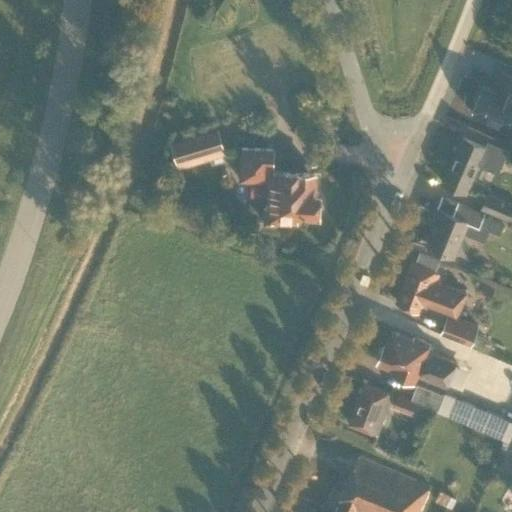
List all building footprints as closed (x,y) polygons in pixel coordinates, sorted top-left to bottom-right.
[(511,73),(502,70),(495,89),(483,84),(472,111),(493,120),(492,123),(509,131),(511,123),(511,73)] [(171,140),(179,167),(227,152),(218,125),(171,140)] [(442,180),(466,191),(479,163),(481,158),(475,156),(481,141),(462,133),(442,180)] [(481,141),(475,156),(481,158),(479,163),(499,171),(509,148),(487,139),(486,143),(481,141)] [(288,169),(288,170),(273,170),(274,146),(242,145),(240,178),(271,179),(270,204),(266,204),(265,220),(278,221),(278,215),(297,216),(297,211),(316,211),(317,191),(315,191),(316,171),(300,170),(300,169),(288,169)] [(511,200),(490,192),(484,205),(511,216),(511,200)] [(464,232),(485,241),(490,230),(500,234),(505,222),(485,214),(486,212),(458,201),(454,212),(436,205),(429,221),(436,224),(428,244),(454,255),(464,232)] [(441,331),(470,343),(478,324),(457,316),(467,291),(437,279),(440,271),(413,260),(397,301),(419,309),(422,302),(448,313),(441,331)] [(413,336),(392,328),(387,341),(385,341),(378,360),(395,366),(393,370),(415,379),(417,372),(447,384),(456,360),(427,348),(430,340),(414,333),(413,336)] [(388,391),(365,381),(349,421),(373,430),(373,429),(377,431),(392,393),(388,391)] [(444,393),(418,382),(413,396),(438,406),(444,393)] [(417,400),(398,393),(393,404),(412,412),(417,400)] [(417,511),(430,484),(359,454),(338,501),(339,501),(334,511),(329,511),(322,509),(320,511),(417,511)]
